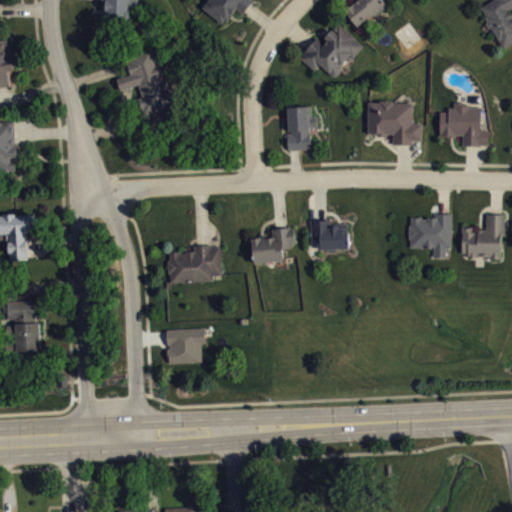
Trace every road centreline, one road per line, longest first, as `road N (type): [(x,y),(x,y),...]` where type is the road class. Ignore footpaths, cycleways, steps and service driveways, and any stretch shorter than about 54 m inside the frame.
road 1 (primary): [(0,436),(511,414)]
road 2 (residential): [(91,194),(334,177),(511,178)]
road 3 (residential): [(140,429),(130,267),(113,218),(91,194)]
road 4 (residential): [(91,194),(77,224),(87,432)]
road 5 (residential): [(91,194),(52,0)]
road 6 (residential): [(255,182),(252,92),(269,43),(304,0)]
